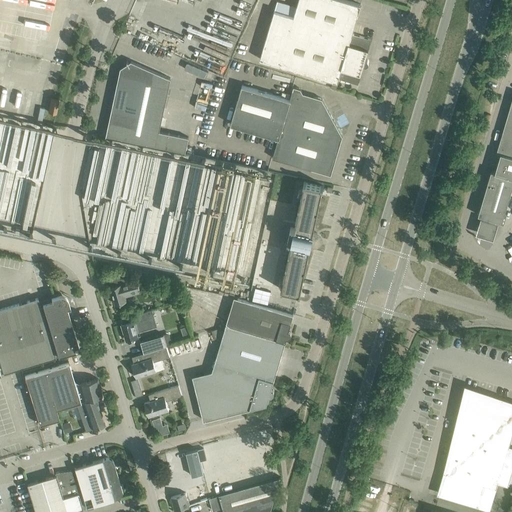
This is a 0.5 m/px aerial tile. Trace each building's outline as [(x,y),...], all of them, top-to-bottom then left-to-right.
[(347,0),(298,0),(297,6),(294,15),(275,10),(260,59),(338,82),(339,78),(358,83),(364,64),(365,64),(366,64),(367,64),(368,64),(368,63),(369,62),(369,61),(369,60),(368,59),(367,58),(366,58),(371,39),(352,33),(361,4),(347,0)] [(131,60),(121,67),(106,136),(186,153),(189,136),(160,130),(171,77),(131,60)] [(301,88),(294,86),(293,89),(290,99),(242,84),(230,124),(278,138),(273,157),(312,169),(312,168),(331,174),(342,135),(322,98),(303,92),(301,88)] [(56,113),(59,100),(51,98),(48,111),(56,113)] [(502,222),(511,190),(511,188),(511,99),(497,152),(501,153),(495,171),(491,170),(478,214),(480,215),(498,220),(502,222)] [(304,183),(302,193),(301,193),(301,194),(302,194),(300,204),(299,204),(298,206),(299,207),(297,217),(296,217),(297,218),(295,228),(291,227),(288,241),(292,242),(290,252),(289,252),(289,253),(290,253),(287,263),(286,265),(287,265),(285,275),(284,275),(284,276),(285,276),(282,287),(282,286),(281,289),(283,289),(284,288),(299,292),(301,293),(301,291),(301,290),(305,269),(306,269),(306,267),(310,246),(314,247),(317,233),(313,232),(318,210),(318,211),(319,208),(318,208),(323,187),(324,185),(322,184),(321,185),(306,182),(306,181),(304,181),(304,183)] [(498,220),(480,215),(476,230),(493,235),(498,220)] [(116,284),(110,286),(116,303),(127,300),(124,291),(140,287),(137,278),(129,280),(127,273),(114,277),(116,284)] [(0,372),(79,348),(72,322),(73,320),(71,319),(69,315),(71,313),(68,312),(67,307),(70,306),(68,299),(67,297),(66,296),(64,294),(63,294),(61,294),(59,294),(52,296),(53,299),(40,303),(38,298),(37,298),(28,301),(27,301),(27,303),(22,305),(21,303),(0,309),(0,372)] [(289,330),(294,314),(238,297),(230,324),(286,341),(287,337),(289,337),(291,336),(292,334),(291,331),(289,330)] [(127,322),(121,323),(126,339),(139,336),(137,331),(157,325),(152,309),(135,314),(135,313),(125,316),(127,322)] [(272,388),(286,341),(230,324),(229,328),(228,325),(212,330),(215,338),(227,334),(215,373),(194,379),(204,419),(267,404),(269,395),(272,395),(274,394),(274,392),(273,390),(272,388)] [(164,333),(141,340),(144,352),(167,345),(164,333)] [(164,364),(162,358),(170,356),(166,345),(142,353),(144,359),(133,363),(135,368),(134,368),(136,376),(161,368),(164,364)] [(83,400),(79,383),(75,381),(69,362),(44,369),(57,409),(83,401),(83,400)] [(59,418),(57,409),(44,369),(25,375),(39,424),(59,418)] [(102,395),(97,378),(79,383),(83,400),(83,401),(76,403),(86,430),(105,423),(96,397),(102,395)] [(166,400),(182,395),(179,384),(154,392),(156,398),(144,402),(147,410),(148,410),(150,415),(169,409),(166,400)] [(511,432),(511,402),(470,390),(440,492),(490,507),(498,481),(507,484),(511,468),(511,458),(505,456),(508,444),(511,432)] [(204,472),(200,458),(198,449),(186,451),(193,475),(204,472)] [(108,457),(74,467),(87,508),(120,498),(123,493),(113,460),(108,457)] [(27,483),(35,511),(69,511),(83,508),(75,483),(70,484),(69,482),(74,480),(71,470),(55,472),(55,475),(27,483)] [(270,511),(281,476),(219,493),(219,494),(223,507),(224,511),(270,511)] [(211,496),(218,494),(215,482),(207,484),(211,496)] [(199,483),(194,485),(184,488),(185,492),(171,496),(175,509),(185,506),(190,505),(188,499),(203,495),(199,483)] [(223,507),(219,494),(210,497),(214,510),(223,507)]
